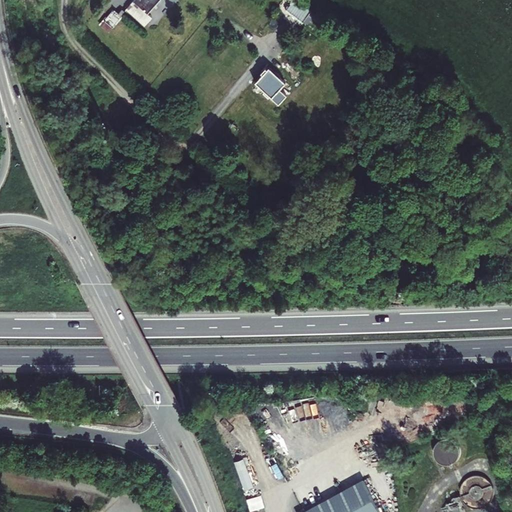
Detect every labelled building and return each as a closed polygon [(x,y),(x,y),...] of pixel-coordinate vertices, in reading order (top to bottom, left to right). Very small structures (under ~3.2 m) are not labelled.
[(127,0),(126,1),(139,16),(155,0),(127,0)] [(288,0),(278,13),(297,28),(308,16),(288,0)] [(109,15),(98,26),(106,33),(116,23),(109,15)] [(262,65),(247,81),(263,98),(270,91),(273,93),(282,85),(262,65)] [(236,460),(246,489),(255,485),(245,457),(236,460)] [(313,507),(304,511),(381,511),(364,479),(313,507)] [(252,509),(267,505),(263,494),(249,498),(252,509)]
